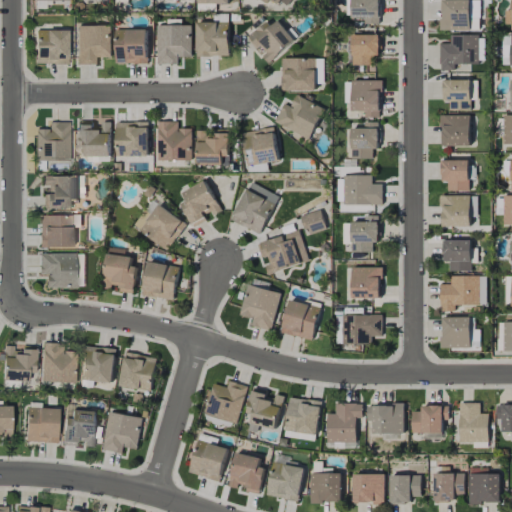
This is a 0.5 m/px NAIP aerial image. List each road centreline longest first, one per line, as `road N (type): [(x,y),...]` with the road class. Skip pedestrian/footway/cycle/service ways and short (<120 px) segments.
road 1 (residential): [(511,373),(311,370),(151,325),(14,309)]
road 2 (residential): [(413,0),(414,374)]
road 3 (residential): [(14,309),(13,0)]
road 4 (residential): [(221,262),(157,499)]
road 5 (residential): [(13,95),(240,93)]
road 6 (tertiary): [(0,475),(94,480),(198,511)]
